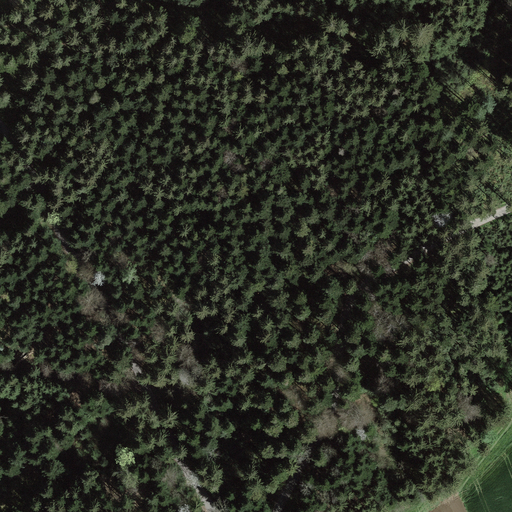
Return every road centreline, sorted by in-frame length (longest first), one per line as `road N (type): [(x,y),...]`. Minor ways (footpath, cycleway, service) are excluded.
road 1 (unclassified): [(0,125),(210,511)]
road 2 (unclassified): [(511,205),(359,285),(344,306),(333,407),(277,511)]
road 3 (track): [(142,386),(0,368)]
